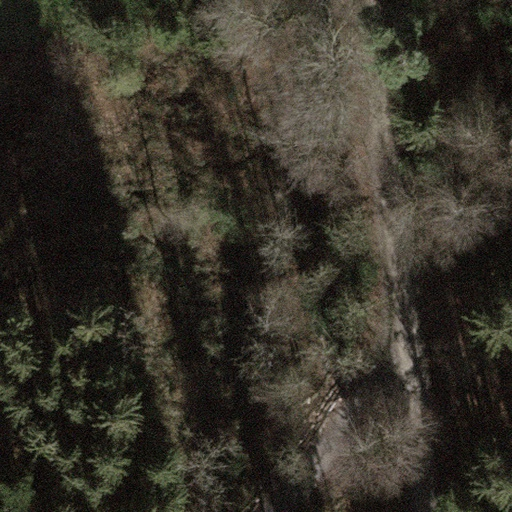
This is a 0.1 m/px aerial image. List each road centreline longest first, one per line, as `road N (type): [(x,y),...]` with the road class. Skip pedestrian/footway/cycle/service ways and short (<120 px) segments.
road 1 (track): [(424,511),(360,0)]
road 2 (track): [(409,359),(282,511)]
